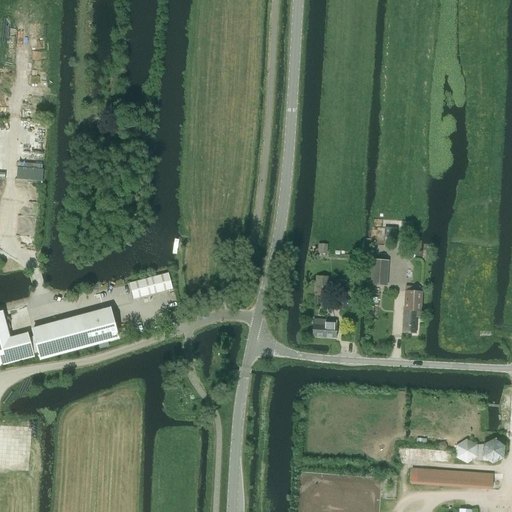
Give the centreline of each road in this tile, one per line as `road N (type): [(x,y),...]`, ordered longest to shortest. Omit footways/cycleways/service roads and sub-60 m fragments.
road 1 (tertiary): [(257,318),(282,205),(296,0)]
road 2 (unclassified): [(0,376),(80,363),(214,317),(257,318)]
road 3 (unclassified): [(511,367),(309,355),(251,341)]
road 4 (tertiary): [(234,511),(251,341)]
